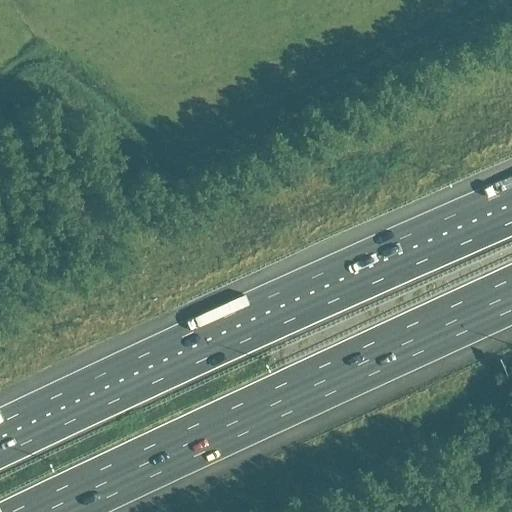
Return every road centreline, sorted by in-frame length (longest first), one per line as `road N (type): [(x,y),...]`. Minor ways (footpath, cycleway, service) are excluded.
road 1 (motorway): [(511,208),(0,439)]
road 2 (motorway): [(44,511),(511,295)]
